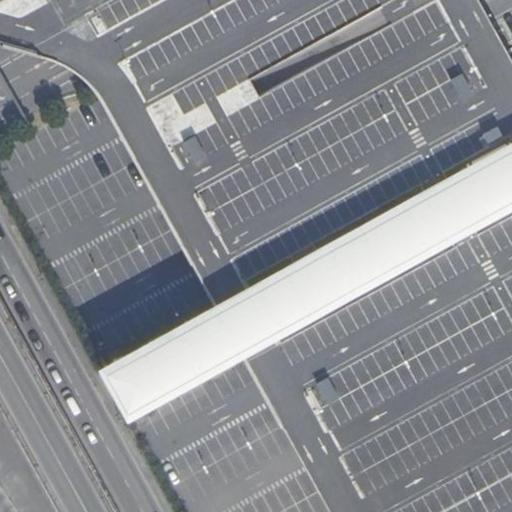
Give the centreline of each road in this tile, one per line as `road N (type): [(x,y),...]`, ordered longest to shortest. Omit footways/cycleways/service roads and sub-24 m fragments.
road 1 (primary): [(140,511),(0,263)]
road 2 (primary): [(0,357),(84,511)]
